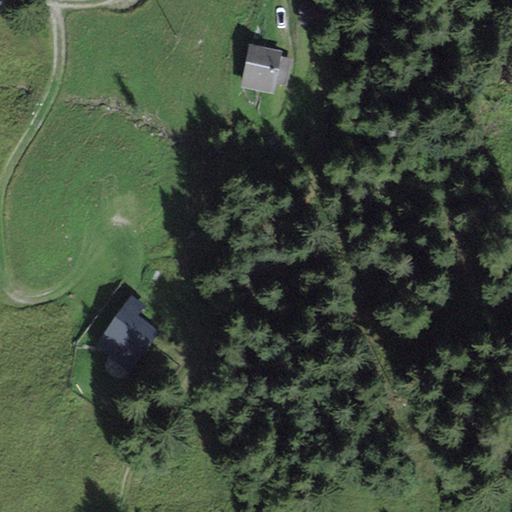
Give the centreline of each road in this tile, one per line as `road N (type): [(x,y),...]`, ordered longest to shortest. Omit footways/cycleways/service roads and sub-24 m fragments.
road 1 (track): [(51,3),(65,68),(0,181)]
road 2 (track): [(0,264),(17,300),(61,296),(91,264)]
